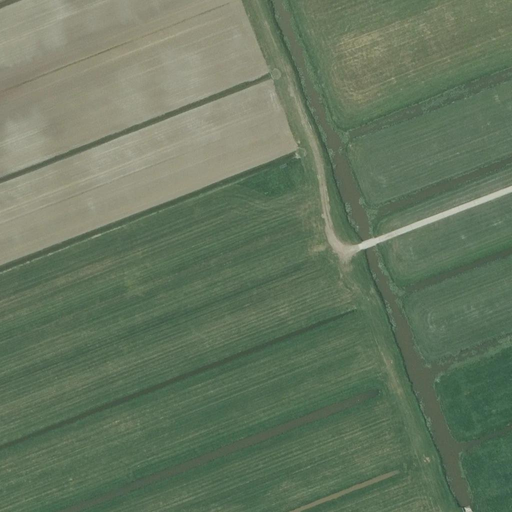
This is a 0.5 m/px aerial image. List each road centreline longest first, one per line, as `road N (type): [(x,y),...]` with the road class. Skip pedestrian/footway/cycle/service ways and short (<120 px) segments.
road 1 (track): [(353,250),(327,237),(314,148),(287,75)]
road 2 (track): [(353,250),(511,188)]
